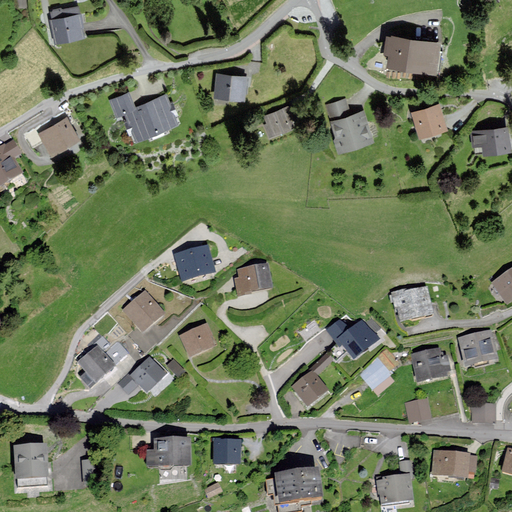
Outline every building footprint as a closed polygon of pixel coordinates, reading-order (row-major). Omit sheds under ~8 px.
[(84,37),(78,6),(51,11),(53,19),(50,19),(55,43),(84,37)] [(441,43),(393,34),(393,37),(389,36),(385,54),(389,54),(387,66),(435,74),(441,43)] [(247,76),(217,73),(215,97),(245,100),(247,76)] [(134,108),(129,94),(111,100),(117,116),(124,113),(135,140),(178,124),(167,95),(134,108)] [(351,115),(347,101),(328,106),(333,122),(330,122),(339,151),(372,141),(363,111),(351,115)] [(445,129),(438,106),(412,113),(420,137),(445,129)] [(292,129),(284,109),(264,117),(266,124),(263,125),(268,138),(292,129)] [(78,139),(67,118),(39,133),(50,154),(78,139)] [(504,127),(468,130),(470,146),(478,146),(478,153),(506,151),(504,127)] [(20,157),(12,144),(0,151),(0,187),(20,176),(12,161),(20,157)] [(215,277),(209,249),(176,257),(182,284),(215,277)] [(271,291),(267,267),(238,272),(239,280),(234,281),(237,296),(271,291)] [(511,273),(493,285),(506,306),(511,302),(511,273)] [(394,296),(399,323),(432,317),(427,290),(394,296)] [(165,317),(148,295),(127,312),(144,334),(165,317)] [(329,332),(339,345),(328,354),(336,363),(348,352),(355,362),(378,342),(362,324),(349,335),(339,324),(329,332)] [(217,349),(208,327),(181,338),(191,360),(217,349)] [(459,340),(465,369),(499,362),(493,333),(459,340)] [(114,369),(98,350),(78,366),(86,376),(83,379),(91,389),(114,369)] [(410,358),(416,385),(444,379),(438,352),(410,358)] [(361,377),(374,390),(398,367),(385,353),(361,377)] [(316,380),(336,363),(328,354),(309,371),(312,375),(293,391),(308,409),(327,393),(316,380)] [(169,363),(178,375),(184,371),(174,359),(169,363)] [(166,377),(152,361),(133,378),(148,394),(166,377)] [(128,378),(120,385),(129,394),(136,387),(128,378)] [(431,419),(428,400),(407,404),(410,423),(431,419)] [(495,406),(472,406),(472,423),(494,423),(495,406)] [(190,444),(156,444),(156,454),(148,454),(149,468),(190,468),(190,444)] [(241,444),(215,444),(215,466),(241,466),(241,444)] [(47,449),(16,451),(18,484),(50,481),(47,449)] [(466,455),(432,451),(429,476),(462,480),(463,472),(472,473),(473,457),(466,457),(466,455)] [(92,461),(79,461),(79,481),(92,481),(92,461)] [(411,463),(400,465),(402,477),(382,479),(382,482),(378,483),(380,507),(412,504),(409,481),(413,480),(411,463)] [(319,475),(276,481),(280,510),(323,504),(319,475)] [(221,493),(218,486),(206,491),(209,498),(221,493)]
